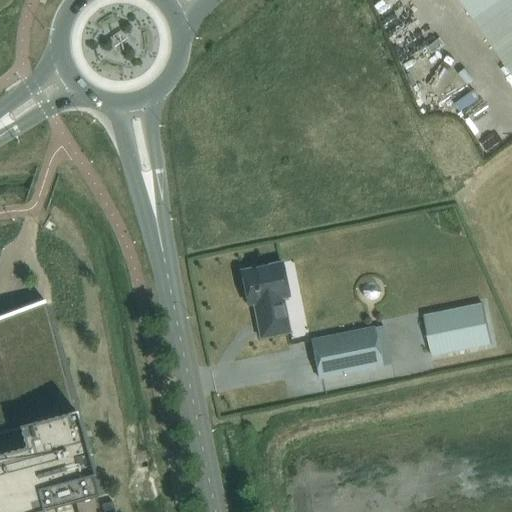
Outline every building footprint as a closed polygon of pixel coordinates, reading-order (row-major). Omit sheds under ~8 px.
[(511,0),(459,0),(511,73),(511,0)] [(241,271),(245,293),(248,305),(254,304),(261,338),(290,332),(283,298),(289,296),(282,262),(241,271)] [(365,299),(369,300),(372,300),(375,299),(378,296),(379,293),(379,289),(378,286),(375,284),(372,282),(368,283),(365,284),(363,286),(361,290),(361,293),(363,296),(365,299)] [(0,511),(40,511),(76,502),(98,497),(46,304),(46,303),(45,303),(44,300),(42,300),(41,302),(45,314),(0,337),(0,511)] [(483,305),(424,317),(432,356),(491,344),(483,305)] [(319,379),(382,366),(374,327),(312,340),(319,379)]
